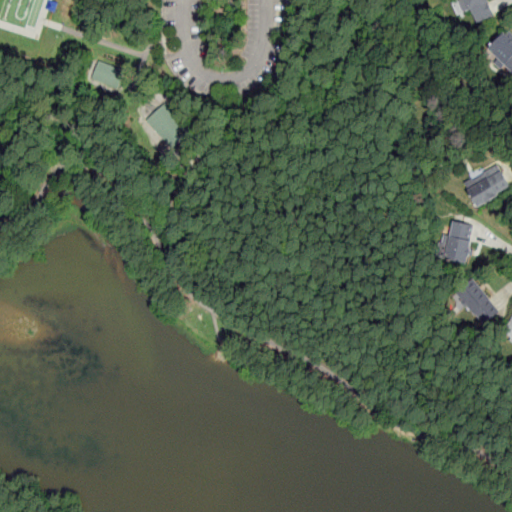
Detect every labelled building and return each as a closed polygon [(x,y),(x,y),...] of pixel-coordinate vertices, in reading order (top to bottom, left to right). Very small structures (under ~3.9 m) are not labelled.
[(495,17),(489,0),(455,0),(460,13),(471,10),(475,23),(495,17)] [(511,37),(507,31),(488,47),(511,75),(511,37)] [(119,86),(126,68),(100,58),(94,76),(119,86)] [(148,118),(166,101),(192,129),(173,146),(148,118)] [(498,165),(464,184),(477,208),(511,189),(498,165)] [(467,264),(474,226),(451,222),(445,260),(467,264)] [(486,324),(501,309),(471,278),(455,293),(486,324)] [(511,317),(502,334),(511,339),(511,317)]
